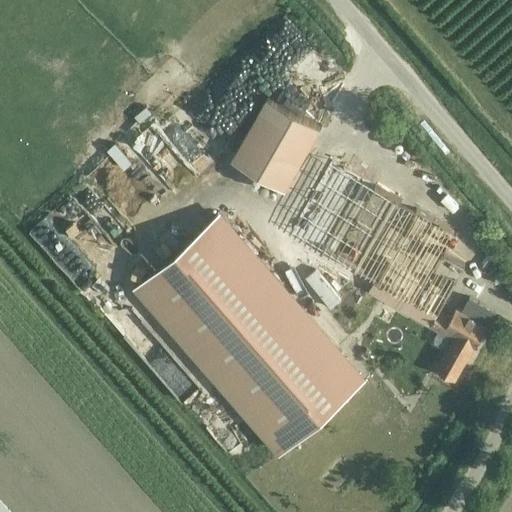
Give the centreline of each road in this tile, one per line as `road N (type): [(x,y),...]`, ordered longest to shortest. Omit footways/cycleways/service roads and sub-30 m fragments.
road 1 (unclassified): [(511,204),(338,0)]
road 2 (unclassified): [(454,511),(511,404)]
